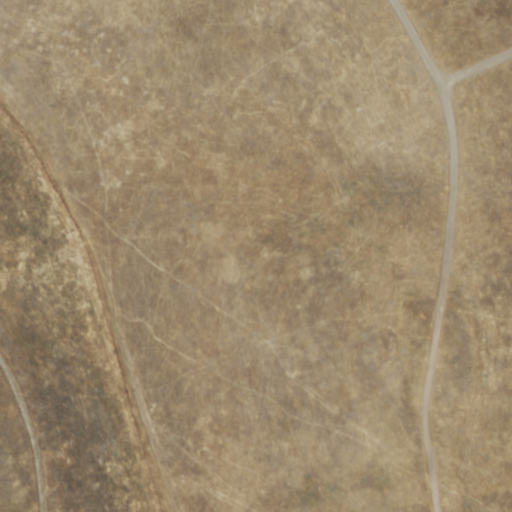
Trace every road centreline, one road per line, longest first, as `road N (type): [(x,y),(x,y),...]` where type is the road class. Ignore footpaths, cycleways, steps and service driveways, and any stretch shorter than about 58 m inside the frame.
road 1 (track): [(439,511),(428,399),(457,163),(445,86),(388,0)]
road 2 (track): [(46,511),(24,401),(0,355)]
